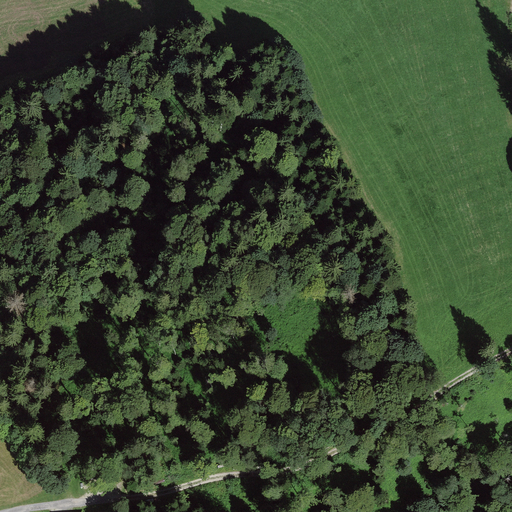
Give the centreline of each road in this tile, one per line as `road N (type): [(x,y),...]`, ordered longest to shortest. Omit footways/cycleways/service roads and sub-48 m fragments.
road 1 (track): [(13,511),(231,476),(319,471),(511,346)]
road 2 (track): [(0,382),(80,295),(112,208),(193,76),(250,49)]
